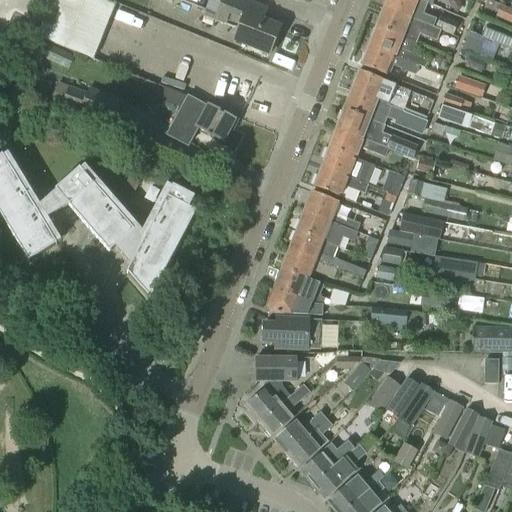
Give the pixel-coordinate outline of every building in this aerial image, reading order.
[(33,0),(31,5),(42,10),(46,0),(33,0)] [(92,60),(114,4),(103,0),(50,0),(36,37),(92,60)] [(238,32),(233,42),(268,56),(279,28),(261,21),(265,9),(244,0),(222,0),(213,22),(238,32)] [(428,5),(417,1),(414,0),(386,0),(383,9),(432,29),(435,21),(423,16),(428,5)] [(37,20),(42,10),(31,5),(26,15),(37,20)] [(511,25),(511,11),(501,6),(495,18),(511,25)] [(376,26),(375,28),(417,44),(420,36),(437,43),(441,32),(433,29),(432,29),(383,9),(379,19),(376,20),(375,24),(376,26)] [(438,17),(433,29),(441,32),(451,36),(456,24),(438,17)] [(368,47),(419,68),(425,70),(429,60),(417,56),(416,57),(412,55),(417,44),(375,28),(368,47)] [(502,35),(487,29),(483,39),(499,45),(502,35)] [(368,47),(360,67),(387,77),(391,66),(406,72),(405,72),(415,76),(419,68),(368,47)] [(274,70),(277,59),(238,48),(235,59),(274,70)] [(468,55),(464,67),(480,74),(485,62),(468,55)] [(354,83),(350,92),(380,104),(402,112),(407,99),(404,98),(407,91),(358,72),(357,75),(354,76),(353,80),(354,83)] [(480,99),(484,86),(458,77),(453,90),(480,99)] [(58,84),(50,103),(60,107),(62,101),(82,109),(80,114),(82,115),(108,125),(112,127),(121,103),(88,88),(85,95),(68,88),(58,84)] [(380,104),(350,92),(343,111),(369,122),(379,126),(384,115),(398,120),(396,125),(419,134),(424,121),(402,112),(380,104)] [(458,112),(461,101),(445,95),(441,107),(458,112)] [(197,130),(222,143),(233,121),(205,106),(186,98),(165,136),(187,149),(197,130)] [(441,107),(437,119),(467,129),(472,117),(458,112),(441,107)] [(391,139),(390,142),(365,132),(369,122),(343,111),(335,131),(386,151),(412,161),(417,149),(391,139)] [(505,128),(472,117),(467,129),(500,140),(505,128)] [(442,137),(443,134),(445,128),(433,124),(430,132),(442,137)] [(328,149),(354,160),(359,149),(384,158),(386,151),(335,131),(328,149)] [(492,161),(511,167),(511,148),(498,144),(492,161)] [(376,168),(354,160),(328,149),(320,169),(369,187),(376,168)] [(419,160),(416,171),(432,175),(435,164),(419,160)] [(0,216),(27,262),(55,245),(8,167),(0,171),(0,216)] [(369,187),(320,169),(313,188),(339,199),(344,187),(365,195),(369,187)] [(107,251),(108,251),(109,252),(133,231),(132,230),(94,186),(93,184),(92,185),(79,170),(55,190),(68,205),(68,206),(69,207),(107,251)] [(406,196),(429,201),(435,202),(438,188),(410,181),(406,196)] [(337,204),(311,193),(303,214),(343,229),(356,234),(359,226),(346,221),(333,216),(337,204)] [(384,202),(393,205),(395,198),(386,195),(384,202)] [(149,300),(195,213),(166,198),(126,274),(149,300)] [(435,202),(429,201),(425,214),(463,223),(466,209),(435,202)] [(343,229),(303,214),(295,233),(322,243),(326,232),(353,242),(356,234),(343,229)] [(403,214),(399,232),(413,235),(438,240),(442,223),(403,214)] [(389,231),(386,244),(410,248),(413,235),(399,232),(389,230),(389,231)] [(328,267),(337,270),(340,272),(344,263),(333,259),(337,249),(322,243),(295,233),(288,251),(328,267)] [(454,235),(454,243),(494,247),(495,239),(454,235)] [(403,252),(383,249),(380,264),(400,267),(403,252)] [(328,267),(288,251),(280,271),(307,281),(311,270),(334,279),(337,270),(328,267)] [(377,266),(375,279),(392,283),(395,270),(377,266)] [(350,282),(365,288),(370,275),(354,270),(350,282)] [(307,281),(280,271),(280,272),(277,274),(276,277),(277,280),(273,290),(313,305),(321,305),(323,299),(317,298),(322,286),(307,281)] [(313,305),(273,290),(265,308),(269,315),(320,317),(321,305),(313,305)] [(457,313),(460,297),(422,291),(420,307),(457,313)] [(369,326),(405,329),(407,314),(371,311),(369,326)] [(260,328),(260,339),(262,339),(262,343),(273,343),(273,349),(312,350),(319,351),(320,321),(313,321),(274,320),(274,325),(262,325),(262,328),(260,328)] [(511,354),(511,329),(472,329),(472,353),(511,354)] [(352,370),(360,362),(364,359),(362,359),(336,358),(336,370),(352,370)] [(265,383),(265,389),(243,407),(258,424),(290,396),(283,387),(282,383),(295,383),(295,359),(255,359),(255,383),(265,383)] [(381,361),(364,359),(360,362),(361,364),(343,384),(352,393),(372,370),(379,362),(381,362),(381,361)] [(484,361),(483,385),(497,385),(498,361),(484,361)] [(381,362),(379,362),(372,370),(389,377),(400,364),(381,362)] [(379,415),(400,387),(388,377),(366,406),(379,415)] [(397,419),(418,386),(406,378),(385,411),(397,419)] [(305,384),(290,396),(258,424),(270,438),(293,418),(288,412),(312,392),(305,384)] [(420,384),(418,386),(397,419),(410,428),(434,393),(420,384)] [(449,401),(447,401),(434,393),(424,411),(439,419),(449,401)] [(432,434),(445,441),(463,409),(449,401),(439,419),(432,434)] [(458,452),(466,437),(477,415),(466,409),(442,457),(446,459),(452,448),(458,452)] [(304,430),(296,421),(272,441),(284,455),(325,420),(320,413),(309,422),(311,424),(304,430)] [(483,446),(491,426),(492,423),(477,418),(463,455),(478,460),(483,446)] [(296,469),(320,449),(312,440),(319,434),(321,436),(332,427),(325,420),(284,455),(296,469)] [(483,446),(498,451),(498,450),(504,431),(491,426),(483,446)] [(441,457),(442,457),(447,446),(437,441),(431,452),(441,457)] [(330,446),(323,452),(299,472),(311,486),(342,460),(353,450),(347,443),(336,452),(330,446)] [(403,444),(392,463),(406,471),(417,452),(403,444)] [(342,460),(311,486),(323,500),(358,470),(354,465),(367,454),(359,445),(353,450),(342,460)] [(511,455),(498,450),(498,451),(484,486),(472,510),(476,511),(484,511),(494,489),(497,491),(511,455)] [(511,453),(501,487),(511,490),(511,453)] [(357,476),(325,503),(332,511),(343,511),(378,482),(383,478),(377,472),(364,484),(357,476)] [(384,489),(378,482),(343,511),(371,511),(380,505),(373,498),(384,489)]
